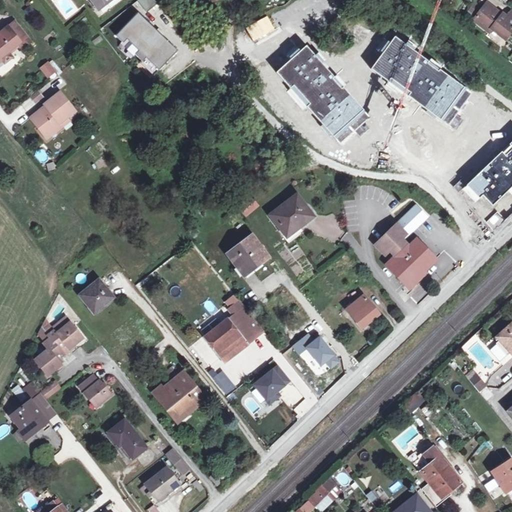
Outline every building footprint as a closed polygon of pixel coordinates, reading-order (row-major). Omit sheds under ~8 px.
[(155,3),(152,0),(137,0),(145,11),(155,3)] [(504,41),(511,31),(511,17),(509,15),(503,22),(486,9),(474,23),(489,35),(492,32),(504,41)] [(134,13),(114,35),(142,60),(140,63),(153,75),(176,49),(134,13)] [(0,64),(11,55),(6,50),(20,40),(25,44),(31,39),(16,19),(0,32),(0,64)] [(469,90),(395,35),(368,70),(441,125),(469,90)] [(306,44),(276,70),(339,146),(371,120),(306,44)] [(47,60),(38,67),(46,79),(56,72),(47,60)] [(35,104),(43,98),(37,90),(29,96),(35,104)] [(58,122),(65,116),(73,110),(58,92),(44,104),(46,106),(31,118),(46,137),(61,125),(58,122)] [(58,122),(61,125),(68,120),(65,116),(58,122)] [(511,139),(465,182),(488,210),(511,186),(511,139)] [(40,147),(33,154),(43,165),(50,158),(40,147)] [(312,213),(294,191),(270,210),(283,227),(286,225),(288,227),(302,216),(304,219),(312,213)] [(248,195),(236,208),(245,217),(258,205),(248,195)] [(396,249),(401,255),(391,264),(411,287),(417,283),(429,272),(427,270),(439,260),(423,241),(420,238),(413,245),(407,237),(413,231),(416,231),(433,216),(424,206),(413,215),(409,210),(402,216),(406,221),(382,242),(392,253),(396,249)] [(244,274),(267,257),(250,237),(230,254),(244,274)] [(99,279),(81,294),(95,312),(113,297),(99,279)] [(334,305),(344,297),(339,290),(328,297),(334,305)] [(348,310),(364,329),(380,316),(365,296),(348,310)] [(241,302),(232,309),(237,316),(256,339),(265,332),(241,302)] [(256,339),(237,316),(229,322),(248,346),(256,339)] [(66,321),(53,331),(56,334),(68,323),(66,321)] [(228,321),(205,339),(225,364),(234,357),(239,352),(248,346),(229,322),(228,321)] [(34,362),(47,377),(60,366),(56,361),(62,356),(57,350),(63,345),(68,350),(81,339),(68,323),(56,334),(53,331),(46,337),(48,340),(44,343),(42,345),(47,351),(34,362)] [(511,328),(499,340),(502,344),(511,354),(511,328)] [(40,330),(37,336),(44,343),(48,340),(46,337),(40,330)] [(243,357),(239,352),(234,357),(238,362),(243,357)] [(276,364),(253,383),(268,403),(278,396),(275,392),(289,381),(276,364)] [(503,366),(490,378),(496,384),(509,373),(503,366)] [(194,402),(197,406),(204,400),(182,372),(167,383),(168,385),(163,389),(160,386),(153,392),(166,409),(170,406),(178,415),(194,402)] [(471,382),(480,394),(481,394),(488,389),(476,374),(472,378),(474,380),(471,382)] [(90,398),(96,405),(111,393),(99,379),(97,381),(91,375),(76,388),(87,401),(90,398)] [(53,382),(41,392),(45,398),(58,387),(53,382)] [(16,384),(10,390),(17,398),(23,392),(16,384)] [(410,413),(423,401),(417,395),(405,408),(410,413)] [(90,398),(87,401),(93,408),(96,405),(90,398)] [(10,417),(23,433),(33,425),(36,429),(46,422),(30,401),(10,417)] [(170,406),(166,409),(177,422),(197,406),(194,402),(178,415),(170,406)] [(52,426),(60,421),(56,414),(48,419),(52,426)] [(127,416),(110,430),(119,442),(123,439),(135,454),(149,443),(127,416)] [(33,425),(23,433),(26,437),(36,429),(33,425)] [(174,447),(166,452),(184,472),(190,466),(174,447)] [(431,468),(441,460),(433,451),(424,459),(431,468)] [(420,477),(431,468),(424,459),(413,468),(420,477)] [(420,477),(429,487),(449,470),(441,460),(431,468),(420,477)] [(169,461),(165,464),(176,480),(180,477),(169,461)] [(511,490),(511,461),(493,475),(507,494),(511,490)] [(177,483),(165,468),(145,484),(158,500),(177,483)] [(449,470),(429,487),(423,491),(436,506),(462,486),(449,470)] [(307,511),(313,506),(318,511),(321,511),(342,491),(328,477),(292,511),(307,511)] [(199,491),(204,486),(197,478),(192,483),(199,491)] [(427,511),(418,499),(401,511),(427,511)] [(56,507),(53,504),(41,511),(68,511),(61,503),(56,507)]
